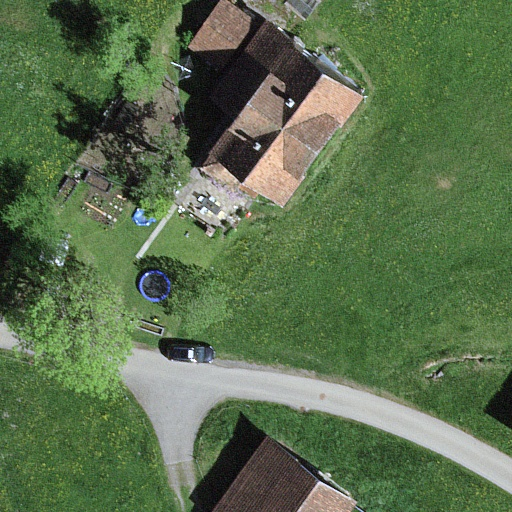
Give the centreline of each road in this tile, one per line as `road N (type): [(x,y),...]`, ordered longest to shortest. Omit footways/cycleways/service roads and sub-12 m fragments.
road 1 (residential): [(511,485),(443,440),(347,404),(0,335)]
road 2 (track): [(511,249),(323,290),(295,310),(274,390)]
